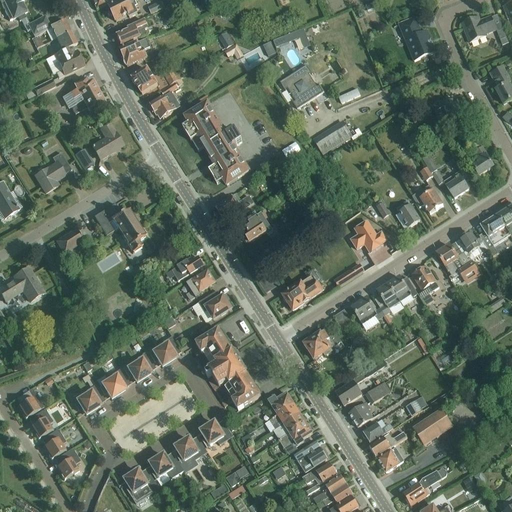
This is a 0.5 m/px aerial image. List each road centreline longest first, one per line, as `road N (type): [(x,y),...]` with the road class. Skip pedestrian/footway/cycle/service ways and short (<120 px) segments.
road 1 (residential): [(115,456),(127,472),(218,417),(187,370),(97,428)]
road 2 (residential): [(279,341),(511,192)]
road 3 (secondary): [(279,341),(162,157)]
road 4 (secondary): [(388,511),(279,341)]
road 5 (residential): [(511,157),(448,28),(447,19),(492,0)]
road 6 (residential): [(0,257),(162,157)]
road 7 (secondary): [(162,157),(78,0)]
road 8 (residential): [(69,511),(0,400)]
